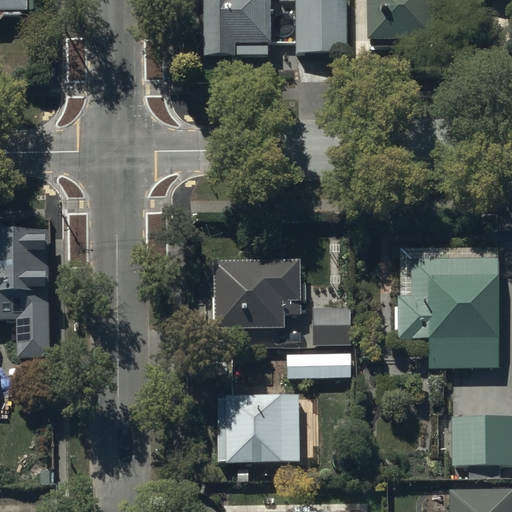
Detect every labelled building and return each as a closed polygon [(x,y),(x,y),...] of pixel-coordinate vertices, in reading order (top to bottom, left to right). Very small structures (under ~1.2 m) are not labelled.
[(0,0),(0,22),(2,20),(20,20),(20,15),(25,15),(25,0),(0,0)] [(201,0),(201,60),(269,61),(269,0),(201,0)] [(345,0),(294,0),(295,57),(346,57),(345,0)] [(365,0),(365,44),(368,44),(368,51),(432,51),(432,0),(365,0)] [(49,362),(48,236),(0,236),(0,324),(15,325),(16,362),(49,362)] [(494,381),(491,255),(398,256),(398,307),(393,308),(392,354),(424,355),(424,382),(494,381)] [(299,261),(211,262),(212,327),(282,326),(282,315),(300,315),(300,300),(306,300),(306,282),(299,282),(299,261)] [(349,309),(312,309),(312,345),(349,345),(349,309)] [(350,355),(288,356),(288,379),(350,378),(350,355)] [(299,397),(216,399),(218,464),(301,462),(299,397)] [(511,430),(445,431),(445,480),(511,479),(511,430)] [(511,511),(511,492),(449,492),(449,511),(511,511)]
